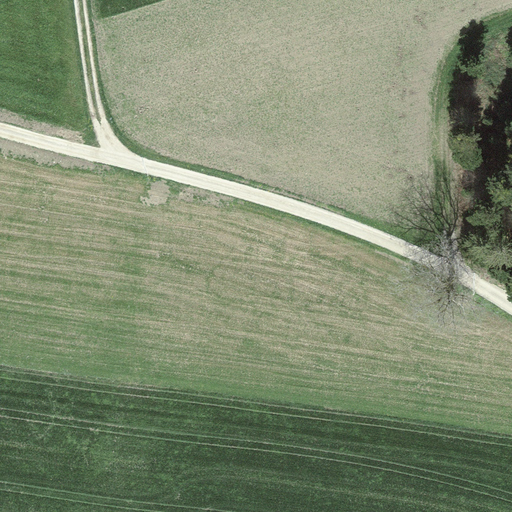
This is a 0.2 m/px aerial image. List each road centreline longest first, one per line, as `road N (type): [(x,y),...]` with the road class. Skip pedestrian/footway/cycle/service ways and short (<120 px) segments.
road 1 (track): [(0,128),(322,214),(511,304)]
road 2 (track): [(79,0),(90,103),(120,162)]
